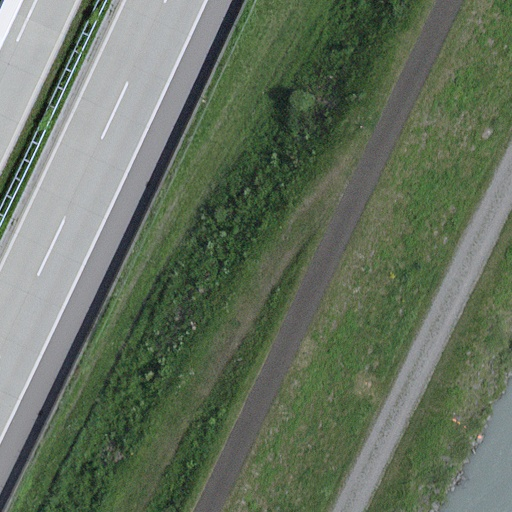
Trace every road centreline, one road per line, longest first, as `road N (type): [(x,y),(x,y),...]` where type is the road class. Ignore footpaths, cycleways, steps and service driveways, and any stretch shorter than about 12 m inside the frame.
road 1 (track): [(462,0),(213,511)]
road 2 (motorway): [(0,349),(167,0)]
road 3 (track): [(361,511),(511,200)]
